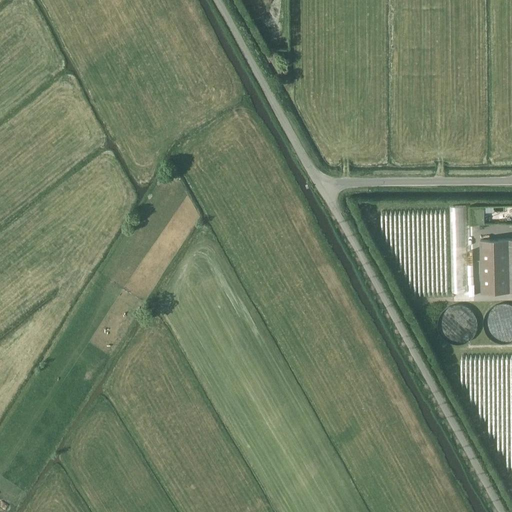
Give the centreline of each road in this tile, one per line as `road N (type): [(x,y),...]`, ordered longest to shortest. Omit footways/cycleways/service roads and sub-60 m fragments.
road 1 (unclassified): [(507,511),(324,185)]
road 2 (unclassified): [(324,185),(216,0)]
road 3 (unclassified): [(324,185),(511,181)]
